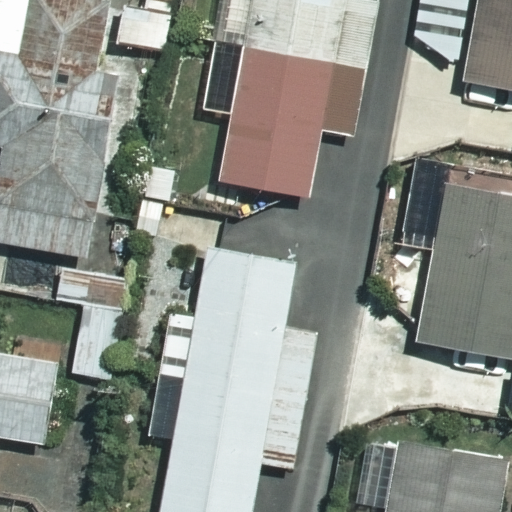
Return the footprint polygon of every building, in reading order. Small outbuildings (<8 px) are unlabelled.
[(125,0),(8,0),(0,40),(0,148),(19,152),(1,241),(99,262),(141,59),(115,53),(125,0)] [(136,3),(127,48),(170,57),(181,0),(156,0),(155,8),(136,3)] [(240,0),(220,105),(248,110),(233,184),(320,201),(334,128),(366,134),(391,3),(375,0),(240,0)] [(511,91),(511,0),(431,0),(422,50),(480,60),(475,85),(511,91)] [(511,201),(457,191),(428,353),(511,367),(511,201)] [(307,268),(222,252),(209,324),(181,319),(160,437),(188,441),(174,511),(266,511),(278,447),(303,452),(325,329),(296,324),(307,268)] [(82,374),(120,381),(138,280),(72,268),(66,300),(95,306),(82,374)] [(58,362),(0,352),(0,436),(43,444),(58,362)] [(511,511),(511,454),(380,433),(369,505),(401,510),(400,511),(511,511)]
